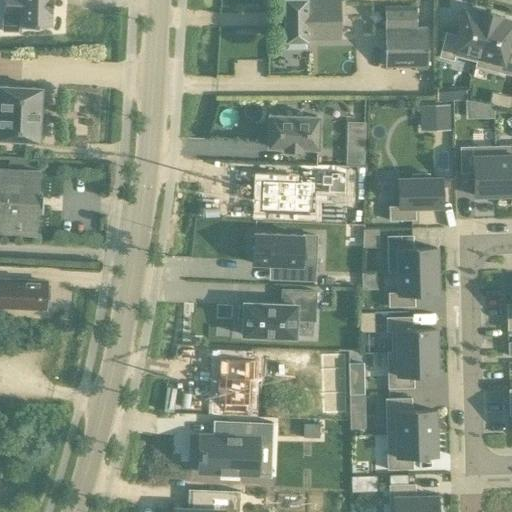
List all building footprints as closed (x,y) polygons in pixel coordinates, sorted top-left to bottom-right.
[(2,0),(2,11),(18,11),(18,27),(20,27),(38,27),(38,24),(50,25),(50,11),(51,11),(51,0),(2,0)] [(337,0),(282,0),(283,42),(306,41),(306,39),(338,39),(337,0)] [(414,6),(383,6),(383,67),(393,67),(427,67),(426,47),(426,27),(415,27),(415,6),(414,6)] [(444,32),(438,57),(450,60),(452,55),(475,61),(476,61),(488,13),(477,10),(477,12),(464,9),(457,35),(444,32)] [(475,61),(474,66),(511,75),(511,73),(511,48),(505,47),(511,21),(511,20),(499,18),(500,16),(488,13),(476,61),(475,61)] [(0,138),(37,141),(39,87),(0,85),(0,138)] [(447,99),(447,87),(436,87),(437,99),(447,99)] [(465,118),(477,118),(477,102),(464,99),(465,118)] [(434,104),(435,130),(450,130),(449,104),(434,104)] [(497,127),(511,127),(511,105),(498,105),(497,127)] [(268,117),(267,144),(267,146),(269,146),(282,146),(282,150),(301,151),(301,147),(314,148),(316,148),(316,146),(316,133),(317,118),(317,116),(315,116),(315,117),(270,115),(268,115),(268,117)] [(363,164),(364,143),(346,142),(345,164),(363,164)] [(511,144),(494,145),(495,195),(511,194),(511,144)] [(494,145),(459,146),(459,172),(472,172),(473,195),(495,195),(494,145)] [(261,179),(259,210),(312,212),(312,193),(345,194),(346,166),(293,164),(293,180),(261,179)] [(0,169),(0,233),(1,234),(34,235),(37,171),(0,169)] [(398,205),(388,206),(388,220),(414,219),(414,207),(440,206),(439,178),(427,178),(427,174),(411,174),(411,178),(397,179),(398,205)] [(250,236),(249,248),(253,248),(252,263),(268,264),(285,264),(284,279),(313,280),(314,264),(315,235),(301,235),(253,233),(253,236),(250,236)] [(412,235),(386,236),(387,272),(396,272),(396,271),(436,270),(435,247),(412,248),(412,235)] [(397,292),(387,292),(387,306),(413,306),(413,293),(436,292),(436,270),(396,271),(396,272),(397,292)] [(0,305),(10,306),(43,308),(44,304),(48,304),(50,282),(45,282),(45,281),(12,280),(12,279),(0,278),(0,305)] [(237,304),(236,319),(240,319),(240,337),(295,339),(296,321),(297,302),(315,302),(316,289),(280,288),(280,301),(241,300),(241,304),(237,304)] [(374,331),(373,312),(358,312),(359,331),(374,331)] [(411,316),(385,317),(385,331),(390,331),(391,352),(435,351),(434,328),(411,329),(411,316)] [(391,373),(386,373),(387,388),(413,387),(412,374),(436,374),(435,351),(391,352),(391,353),(391,373)] [(218,358),(217,401),(222,401),(222,409),(250,409),(251,358),(218,358)] [(348,384),(348,394),(363,393),(363,383),(348,384)] [(348,406),(364,406),(363,393),(348,394),(348,406)] [(410,397),(384,398),(385,433),(434,432),(434,410),(410,410),(410,397)] [(199,435),(198,471),(217,472),(217,475),(219,475),(219,472),(255,474),(256,439),(269,440),(269,423),(272,423),(272,422),(212,420),(212,421),(215,421),(214,435),(212,435),(199,435)] [(317,436),(317,422),(301,422),(301,436),(317,436)] [(434,432),(385,433),(386,469),(412,468),(412,455),(435,455),(434,432)] [(389,475),(389,484),(406,484),(406,474),(389,475)] [(350,491),(359,491),(358,475),(350,475),(350,491)] [(389,484),(388,484),(388,511),(435,511),(435,496),(414,496),(414,483),(406,484),(389,484)] [(174,511),(234,511),(236,491),(239,492),(239,490),(187,488),(187,489),(190,490),(189,509),(186,509),(181,509),(176,509),(174,509),(174,511)] [(0,500),(0,511),(18,511),(20,508),(0,500)]
